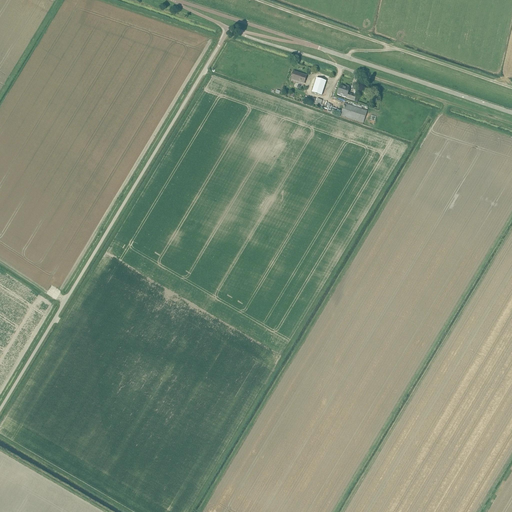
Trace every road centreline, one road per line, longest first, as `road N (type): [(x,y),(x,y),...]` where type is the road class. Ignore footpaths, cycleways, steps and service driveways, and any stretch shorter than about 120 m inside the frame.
road 1 (unclassified): [(0,410),(228,29)]
road 2 (track): [(253,0),(511,89)]
road 3 (unclassified): [(511,111),(304,43)]
road 4 (unclassified): [(304,43),(178,0)]
